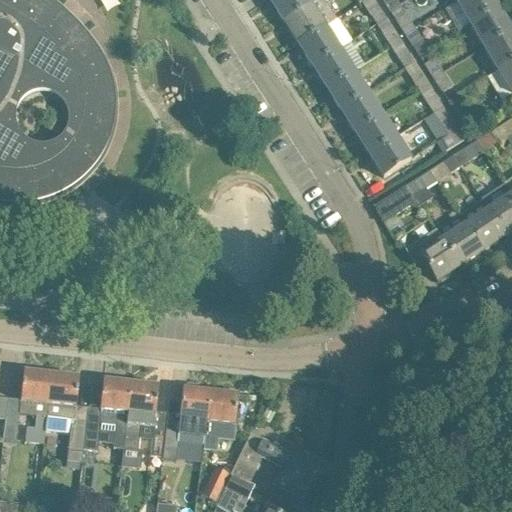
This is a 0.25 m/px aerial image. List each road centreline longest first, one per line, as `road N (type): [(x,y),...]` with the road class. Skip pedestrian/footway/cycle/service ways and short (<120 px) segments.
road 1 (residential): [(217,0),(352,209),(367,280),(365,349)]
road 2 (residential): [(365,349),(262,360),(0,330)]
road 3 (residential): [(337,511),(365,349)]
road 4 (residential): [(511,293),(365,349)]
